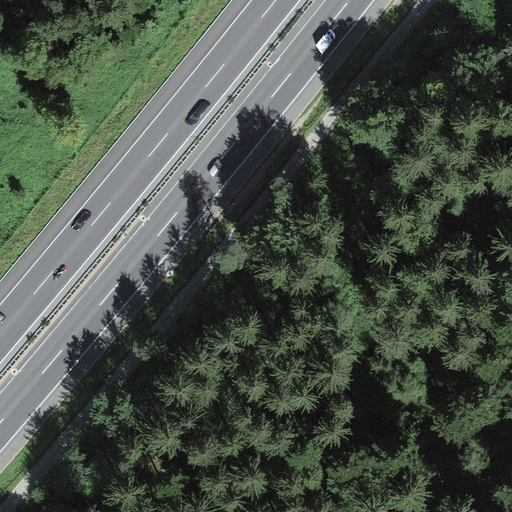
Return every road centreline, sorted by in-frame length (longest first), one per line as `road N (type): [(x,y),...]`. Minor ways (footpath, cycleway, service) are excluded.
road 1 (track): [(422,0),(109,391),(0,511)]
road 2 (motorway): [(0,422),(349,0)]
road 3 (motorway): [(276,0),(0,333)]
